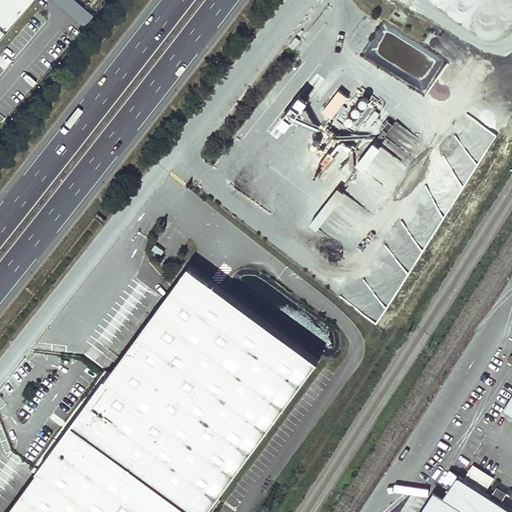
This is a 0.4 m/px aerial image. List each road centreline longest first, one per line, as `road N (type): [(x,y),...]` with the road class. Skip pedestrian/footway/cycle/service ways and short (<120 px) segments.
road 1 (unclassified): [(0,371),(293,0)]
road 2 (motorway): [(0,281),(220,0)]
road 3 (motorway): [(177,0),(0,225)]
road 4 (residential): [(511,303),(378,511)]
